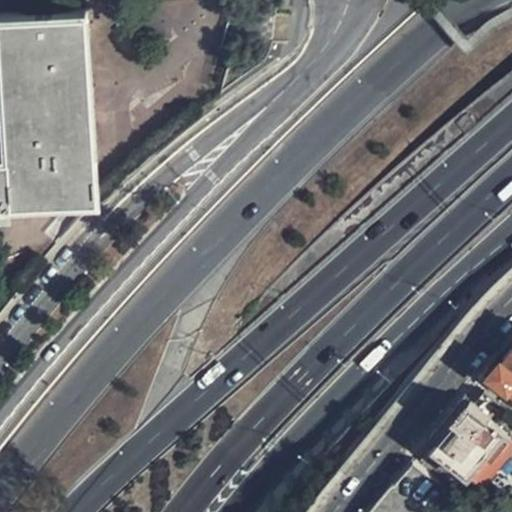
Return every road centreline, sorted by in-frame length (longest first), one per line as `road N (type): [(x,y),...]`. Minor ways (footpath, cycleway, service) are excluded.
road 1 (trunk): [(478,0),(366,93),(154,306),(0,494)]
road 2 (trunk): [(511,123),(203,393),(82,511)]
road 3 (trunk): [(186,511),(248,435),(511,185)]
road 4 (tertiary): [(0,417),(274,95)]
road 5 (trunk): [(232,511),(397,332),(511,231)]
road 6 (tertiary): [(274,95),(189,152),(116,219),(0,360)]
road 7 (tertiary): [(334,511),(511,299)]
road 8 (tertiary): [(274,95),(318,56),(347,0)]
